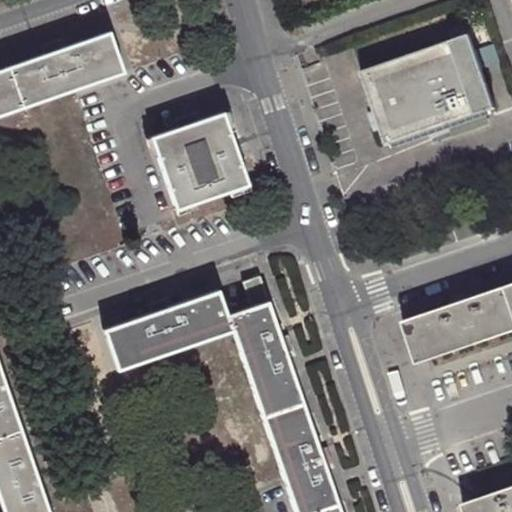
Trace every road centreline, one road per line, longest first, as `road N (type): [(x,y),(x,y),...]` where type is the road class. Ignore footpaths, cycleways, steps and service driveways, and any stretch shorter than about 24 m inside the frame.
road 1 (unclassified): [(317,226),(411,511)]
road 2 (unclassified): [(317,226),(55,312)]
road 3 (unclassified): [(260,54),(113,107),(146,204)]
road 4 (unclassified): [(260,54),(317,226)]
road 5 (unclassified): [(404,0),(260,54)]
